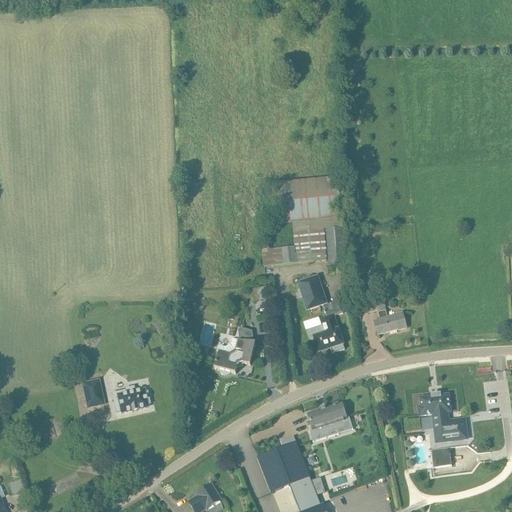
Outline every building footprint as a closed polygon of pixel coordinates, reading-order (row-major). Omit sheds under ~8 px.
[(263,268),(297,265),(327,262),(327,266),(348,264),(345,228),(343,228),(338,178),(278,183),(281,224),(292,223),(294,248),(270,250),(269,249),(261,249),(263,268)] [(355,243),(365,242),(364,233),(366,233),(366,228),(354,229),(355,243)] [(343,344),(338,330),(334,318),(349,313),(344,299),(328,305),(318,276),(297,283),(300,291),(297,291),(300,299),(302,299),(306,312),(323,306),(327,317),(320,320),(322,326),(306,332),(310,341),(315,340),(318,351),(330,347),(332,354),(344,350),(343,345),(343,344)] [(268,300),(267,288),(254,289),(255,301),(268,300)] [(394,316),(387,318),(381,293),(363,297),(368,314),(378,311),(378,313),(380,320),(374,321),(378,336),(398,331),(407,329),(402,313),(394,315),(394,316)] [(213,368),(215,369),(218,369),(219,372),(220,374),(222,375),(225,376),(228,376),(231,375),(232,373),(235,374),(237,367),(238,366),(240,364),(243,363),(244,364),(249,365),(255,346),(253,345),(252,332),(244,330),(243,330),(242,330),(241,329),(238,331),(238,334),(238,335),(239,341),(237,341),(235,351),(228,355),(218,352),(213,368)] [(99,380),(80,384),(86,410),(105,406),(99,380)] [(135,391),(134,387),(124,389),(125,391),(111,394),(115,412),(120,411),(121,413),(147,407),(147,404),(149,404),(147,392),(144,392),(143,389),(135,391)] [(440,397),(440,395),(432,396),(432,398),(421,399),(422,408),(420,408),(419,409),(419,415),(421,416),(433,415),(436,444),(467,440),(465,420),(449,422),(447,413),(450,413),(448,396),(440,397)] [(342,404),(308,415),(313,431),(326,427),(334,424),(338,435),(339,435),(350,431),(353,430),(349,418),(346,419),(342,404)] [(283,448),(257,459),(271,494),(289,486),(310,478),(297,443),(294,437),(281,443),(283,448)] [(417,468),(431,468),(431,446),(424,446),(425,454),(417,454),(417,468)] [(433,468),(452,466),(450,449),(431,451),(433,468)] [(298,511),(326,511),(323,505),(320,506),(310,478),(289,486),(298,511)] [(197,498),(189,503),(194,511),(201,511),(206,509),(220,501),(221,501),(212,486),(196,496),(197,498)]
